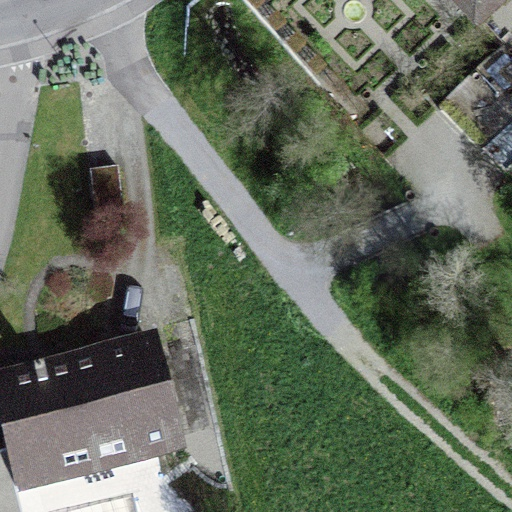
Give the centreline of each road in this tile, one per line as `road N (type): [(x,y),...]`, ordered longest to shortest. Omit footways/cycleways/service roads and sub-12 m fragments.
road 1 (track): [(88,0),(345,350),(405,413),(511,495)]
road 2 (residential): [(0,172),(10,81),(0,26)]
